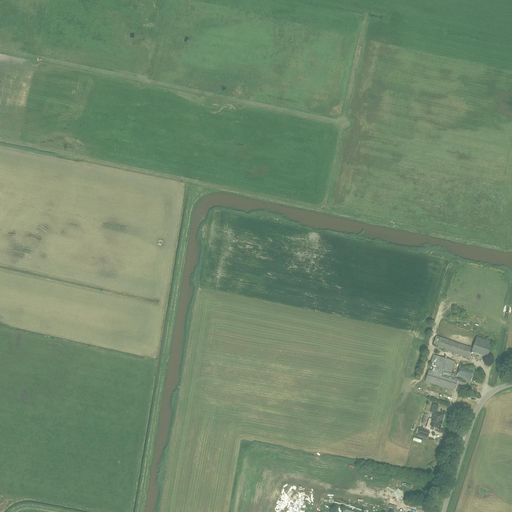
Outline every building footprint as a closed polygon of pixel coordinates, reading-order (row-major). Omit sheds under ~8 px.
[(472,349),(436,336),(434,345),(438,346),(438,348),(453,353),(453,354),(457,356),(458,354),(469,358),(471,352),(487,358),(492,343),(477,337),(472,349)] [(456,375),(451,373),(455,362),(433,356),(430,366),(432,367),(431,371),(429,370),(425,382),(454,391),(456,383),(465,386),(466,382),(455,378),(456,375)] [(459,377),(464,379),(471,381),(474,370),(460,366),(457,376),(459,377)] [(434,420),(442,422),(444,415),(437,413),(437,410),(432,408),(430,413),(434,414),(432,420),(433,420),(434,420)] [(441,424),(442,422),(434,420),(433,420),(431,427),(436,428),(440,429),(442,424),(441,424)] [(428,437),(430,432),(420,429),(418,434),(428,437)]
